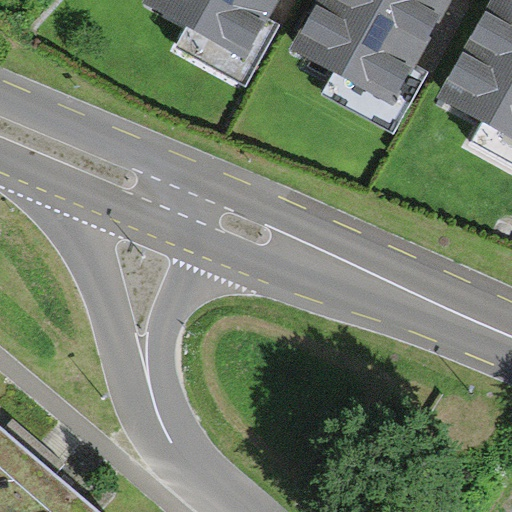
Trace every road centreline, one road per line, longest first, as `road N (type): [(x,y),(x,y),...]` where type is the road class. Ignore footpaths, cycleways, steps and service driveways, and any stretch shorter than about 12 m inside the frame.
road 1 (residential): [(34,169),(73,217),(96,267),(123,367),(159,415)]
road 2 (primary): [(405,291),(281,213),(185,171)]
road 3 (primary): [(207,242),(263,267),(405,291)]
road 4 (primary): [(185,171),(0,95)]
road 5 (primary): [(34,169),(207,242)]
road 6 (residential): [(159,415),(167,327),(207,242)]
road 7 (residential): [(159,415),(170,442),(250,511)]
